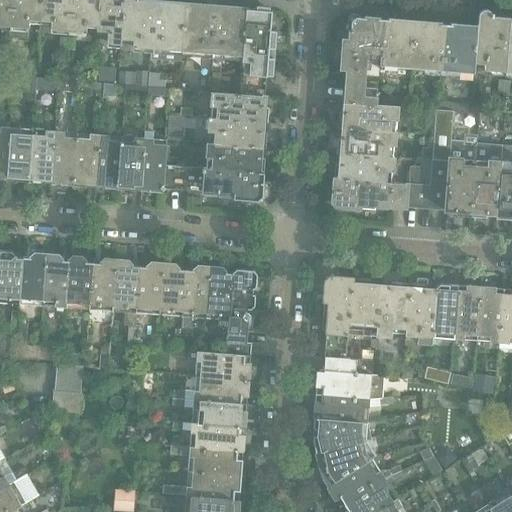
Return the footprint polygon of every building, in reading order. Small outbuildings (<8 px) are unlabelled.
[(0,0),(0,22),(11,24),(11,17),(12,0),(0,0)] [(11,24),(10,37),(27,39),(29,19),(40,20),(41,0),(12,0),(11,17),(11,24)] [(41,0),(40,20),(52,21),(52,27),(69,28),(69,22),(70,0),(41,0)] [(70,0),(69,22),(69,28),(86,29),(87,23),(98,24),(100,0),(70,0)] [(100,0),(98,24),(98,30),(110,31),(109,42),(120,43),(123,0),(100,0)] [(123,0),(120,43),(121,43),(121,39),(136,40),(135,46),(150,47),(153,1),(136,0),(123,0)] [(150,47),(149,59),(179,62),(180,50),(183,4),(153,1),(150,47)] [(183,4),(180,50),(211,53),(214,6),(183,4)] [(214,6),(211,53),(242,56),(245,9),(214,6)] [(240,75),(239,94),(264,96),(266,75),(272,76),(273,58),(271,58),(272,49),(274,49),(275,31),(269,31),(271,11),(246,9),(245,9),(242,56),(243,56),(242,63),(250,63),(249,76),(240,75)] [(477,24),(474,63),(485,64),(485,70),(504,72),(508,17),(493,16),(493,13),(491,12),(491,13),(490,12),(488,11),(487,10),(485,9),(483,10),(481,10),(479,12),(478,14),(477,24)] [(383,19),(351,17),(349,41),(343,40),(340,68),(346,69),(365,70),(366,60),(380,61),(383,19)] [(415,22),(383,19),(380,61),(380,66),(411,68),(415,22)] [(446,24),(415,22),(411,68),(442,70),(446,24)] [(446,24),(442,70),(473,73),(474,63),(477,24),(476,24),(476,27),(446,24)] [(0,36),(0,40),(0,47),(8,48),(9,37),(0,36)] [(60,37),(59,50),(67,51),(68,38),(60,37)] [(68,38),(67,51),(75,52),(76,39),(68,38)] [(210,72),(211,58),(202,57),(201,71),(210,72)] [(8,61),(7,76),(13,77),(16,77),(17,62),(8,61)] [(100,68),(99,80),(114,82),(115,69),(100,68)] [(346,69),(344,102),(344,103),(376,106),(378,88),(375,88),(376,74),(365,73),(365,70),(346,69)] [(219,93),(221,71),(211,71),(209,92),(211,92),(219,93)] [(117,72),(116,85),(125,85),(147,87),(148,73),(136,72),(136,74),(117,72)] [(148,80),(147,87),(163,88),(164,80),(158,80),(158,74),(149,73),(148,80)] [(0,75),(0,83),(13,85),(13,77),(7,76),(0,75)] [(25,78),(24,94),(35,95),(35,90),(36,79),(25,78)] [(36,79),(35,90),(58,92),(58,80),(36,79)] [(58,80),(58,92),(80,94),(80,90),(81,82),(64,81),(58,80)] [(81,82),(80,90),(102,92),(103,84),(93,83),(81,82)] [(103,85),(103,93),(114,93),(114,85),(103,85)] [(125,85),(124,95),(147,97),(147,95),(147,87),(125,85)] [(147,87),(147,95),(169,97),(170,89),(168,89),(163,88),(147,87)] [(211,92),(210,105),(212,105),(211,117),(267,122),(267,121),(268,108),(263,107),(264,96),(239,94),(211,92)] [(427,99),(426,107),(437,108),(438,100),(427,99)] [(438,110),(454,111),(454,112),(469,113),(469,104),(439,102),(438,110)] [(337,126),(336,128),(342,129),(389,133),(390,119),(396,120),(398,108),(376,106),(344,103),(343,113),(338,112),(338,126),(337,126)] [(437,110),(435,135),(452,136),(454,112),(454,111),(438,110),(437,110)] [(182,140),(184,117),(169,115),(167,139),(182,140)] [(209,117),(208,143),(265,147),(266,146),(265,146),(266,133),(261,133),(261,130),(262,123),(267,123),(267,122),(211,117),(209,117)] [(0,131),(0,177),(1,176),(6,177),(10,128),(3,127),(2,132),(0,131)] [(10,128),(6,177),(12,177),(12,178),(15,182),(28,183),(32,134),(19,133),(19,128),(10,128)] [(340,155),(387,159),(388,145),(394,146),(396,133),(389,133),(342,129),(341,139),(336,138),(335,151),(334,154),(340,154),(340,155)] [(32,134),(28,183),(41,184),(45,181),(45,180),(51,180),(55,131),(47,130),(47,136),(32,134)] [(55,131),(51,180),(56,180),(56,182),(60,185),(73,186),(77,138),(63,137),(63,132),(55,131)] [(77,138),(73,186),(86,187),(89,184),(89,183),(95,184),(99,134),(91,134),(90,139),(77,138)] [(99,134),(95,184),(101,184),(101,185),(104,189),(117,190),(121,141),(107,140),(108,135),(99,134)] [(435,135),(432,162),(449,163),(451,141),(452,136),(435,135)] [(121,141),(117,190),(130,191),(134,188),(134,187),(140,187),(144,138),(136,137),(135,142),(121,141)] [(144,138),(140,187),(146,187),(145,188),(149,192),(160,193),(160,194),(162,194),(164,165),(166,145),(152,144),(152,138),(144,138)] [(449,163),(445,210),(455,211),(455,216),(468,217),(467,217),(470,218),(476,147),(462,146),(462,142),(451,141),(449,163)] [(208,143),(207,156),(213,157),(212,169),(263,172),(263,171),(264,158),(259,158),(260,148),(265,149),(265,147),(208,143)] [(166,145),(164,165),(165,165),(177,166),(178,159),(169,158),(170,145),(166,145)] [(476,147),(470,218),(472,218),(472,217),(485,218),(486,213),(495,214),(499,160),(500,146),(476,145),(476,147)] [(495,214),(495,220),(498,220),(498,219),(511,220),(511,215),(511,147),(500,146),(499,160),(495,214)] [(423,150),(422,162),(432,163),(432,162),(433,151),(423,150)] [(333,177),(332,179),(333,180),(384,185),(385,171),(392,171),(393,159),(387,159),(340,155),(339,164),(334,164),(334,175),(333,177)] [(421,162),(420,170),(431,171),(432,163),(422,162),(421,162)] [(428,209),(445,210),(449,163),(432,162),(432,163),(431,171),(430,189),(428,209)] [(164,165),(162,194),(163,188),(215,193),(215,197),(233,199),(257,201),(257,199),(260,195),(261,195),(263,174),(263,172),(212,169),(177,166),(165,165),(164,165)] [(417,188),(419,188),(420,170),(409,169),(408,187),(417,188)] [(419,188),(430,189),(431,171),(420,170),(419,188)] [(405,186),(384,185),(333,180),(331,201),(333,201),(337,205),(336,207),(356,208),(356,209),(359,209),(360,208),(377,210),(377,205),(404,207),(405,186)] [(405,186),(404,207),(416,208),(417,188),(408,187),(405,186)] [(428,209),(430,189),(419,188),(417,188),(416,208),(428,209)] [(192,195),(191,204),(200,205),(200,196),(192,195)] [(0,301),(19,303),(22,259),(14,259),(14,256),(11,252),(0,251),(0,301)] [(42,304),(46,255),(34,254),(30,258),(30,260),(22,259),(19,303),(42,304)] [(46,255),(42,304),(65,306),(66,284),(68,263),(61,262),(61,260),(57,256),(46,255)] [(66,284),(65,306),(88,308),(89,286),(91,264),(84,264),(84,262),(81,258),(73,257),(68,260),(68,263),(66,284)] [(89,286),(88,308),(111,310),(115,260),(104,259),(100,263),(100,265),(91,264),(89,286)] [(135,311),(138,268),(131,267),(131,265),(127,261),(115,260),(111,310),(125,311),(123,326),(128,326),(134,326),(135,311)] [(135,311),(134,326),(140,327),(145,327),(146,312),(158,313),(162,264),(148,263),(145,265),(145,268),(138,268),(135,311)] [(162,264),(158,313),(181,315),(185,272),(179,271),(179,268),(176,265),(162,264)] [(205,317),(209,267),(197,267),(193,270),(193,272),(185,272),(181,315),(205,317)] [(209,267),(205,317),(218,318),(218,328),(222,328),(221,340),(227,340),(231,275),(224,275),(224,272),(221,268),(209,267)] [(227,340),(227,342),(245,343),(245,332),(251,332),(256,277),(251,271),(234,270),(232,273),(231,275),(227,340)] [(350,278),(346,328),(364,329),(364,334),(375,335),(379,286),(369,285),(370,280),(353,279),(353,276),(351,276),(350,278)] [(323,303),(322,321),(326,321),(326,325),(325,346),(324,358),(344,359),(346,328),(350,278),(331,277),(331,279),(326,282),(325,282),(323,300),(323,303)] [(379,286),(375,335),(392,336),(392,331),(405,333),(409,281),(406,281),(406,283),(390,282),(390,287),(379,286)] [(409,281),(405,333),(419,334),(419,341),(431,342),(432,332),(434,288),(434,290),(424,289),(424,285),(412,284),(412,281),(409,281)] [(434,288),(432,332),(446,333),(446,336),(453,337),(457,292),(451,291),(451,289),(448,285),(438,285),(434,288)] [(457,292),(453,337),(464,338),(464,334),(476,335),(480,288),(467,287),(463,290),(463,292),(457,292)] [(480,288),(476,335),(490,336),(490,340),(498,341),(502,295),(497,295),(497,293),(493,289),(480,288)] [(498,341),(498,347),(511,348),(511,290),(508,294),(508,296),(502,295),(498,341)] [(9,334),(15,334),(16,334),(18,312),(11,311),(9,334)] [(227,342),(226,353),(250,355),(251,344),(245,343),(227,342)] [(16,346),(15,359),(37,361),(38,347),(16,346)] [(101,346),(100,356),(108,356),(109,347),(101,346)] [(38,347),(37,361),(60,363),(61,349),(38,347)] [(174,349),(173,357),(188,358),(187,358),(196,359),(195,376),(199,376),(248,380),(250,355),(226,353),(188,350),(179,350),(174,349)] [(65,353),(65,366),(81,367),(82,367),(83,354),(65,353)] [(100,356),(99,369),(107,369),(108,356),(100,356)] [(315,396),(315,395),(321,395),(321,396),(368,400),(378,399),(381,399),(383,377),(372,376),(373,362),(344,359),(324,358),(323,370),(319,370),(318,373),(316,377),(316,383),(317,386),(321,387),(321,394),(315,394),(316,393),(315,393),(315,396)] [(55,365),(54,391),(79,393),(81,367),(65,366),(55,365)] [(412,379),(413,368),(402,367),(401,378),(412,379)] [(438,371),(435,383),(447,385),(449,374),(438,371)] [(474,374),(472,390),(473,390),(489,394),(492,394),(494,377),(474,374)] [(170,389),(169,398),(172,398),(193,400),(197,400),(246,404),(248,380),(199,376),(195,376),(194,391),(170,389)] [(460,378),(458,387),(470,390),(472,380),(460,378)] [(12,383),(2,387),(4,393),(14,389),(12,383)] [(54,391),(53,410),(78,411),(79,393),(54,391)] [(313,418),(313,420),(366,424),(367,409),(368,400),(321,396),(320,403),(316,403),(314,406),(313,412),(315,416),(315,418),(313,418)] [(172,398),(172,406),(192,407),(191,424),(195,424),(244,428),(246,404),(197,400),(193,400),(172,398)] [(381,399),(378,399),(379,407),(391,406),(391,399),(381,399)] [(492,419),(490,441),(493,439),(501,435),(502,434),(503,428),(498,428),(498,419),(492,419)] [(312,437),(312,440),(315,452),(366,440),(370,439),(366,424),(313,420),(312,426),(313,429),(318,430),(317,436),(312,437)] [(174,423),(173,431),(182,431),(182,423),(174,423)] [(195,424),(191,424),(190,432),(195,432),(193,448),(242,452),(244,428),(195,424)] [(118,425),(117,440),(135,441),(136,426),(118,425)] [(501,435),(493,439),(499,449),(506,444),(501,436),(501,435)] [(366,440),(315,452),(318,466),(322,476),(323,479),(327,485),(367,460),(370,458),(376,457),(374,450),(372,450),(366,440)] [(170,446),(170,454),(189,455),(188,472),(192,472),(240,476),(242,452),(193,448),(189,448),(170,446)] [(443,451),(434,458),(443,470),(456,460),(449,451),(443,451)] [(471,453),(460,460),(469,475),(480,468),(471,453)] [(367,460),(327,485),(327,486),(328,486),(329,487),(328,491),(332,497),(335,498),(336,499),(339,496),(343,503),(338,506),(338,505),(337,505),(338,506),(383,479),(391,475),(399,471),(401,471),(399,466),(388,471),(380,471),(376,474),(367,460)] [(435,463),(426,469),(431,476),(440,471),(435,463)] [(399,471),(391,475),(395,481),(401,477),(399,471)] [(163,485),(162,494),(239,500),(240,476),(192,472),(188,472),(186,486),(163,485)] [(383,479),(338,506),(339,508),(340,508),(339,507),(343,504),(347,511),(344,511),(375,511),(393,501),(385,487),(387,486),(383,479)] [(0,511),(8,511),(17,508),(20,506),(25,503),(13,482),(8,484),(0,488),(0,511)] [(453,486),(449,488),(453,495),(458,492),(453,486)] [(483,487),(478,490),(484,499),(488,496),(483,487)] [(116,491),(114,511),(133,511),(135,492),(116,491)] [(184,511),(237,511),(239,500),(190,496),(188,511),(185,511),(184,511)] [(494,499),(486,503),(489,508),(491,511),(511,511),(511,499),(510,496),(497,504),(494,499)] [(393,501),(375,511),(399,511),(397,509),(400,507),(396,500),(393,501)] [(435,500),(431,502),(437,511),(439,511),(441,511),(435,500)]
